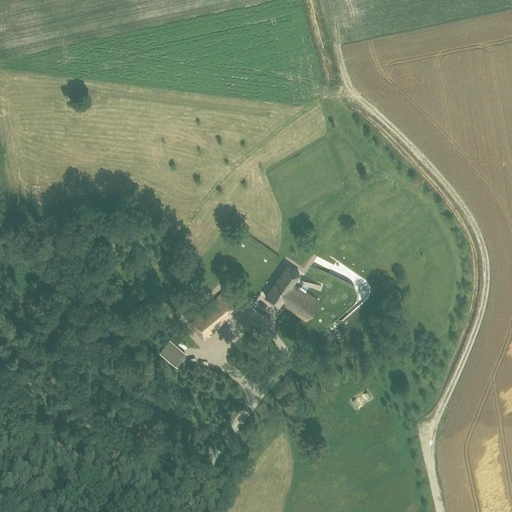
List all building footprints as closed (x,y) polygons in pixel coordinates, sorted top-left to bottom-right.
[(73,239),(58,231),(55,237),(70,245),(73,239)] [(97,273),(110,271),(107,261),(94,264),(97,273)] [(305,319),(319,299),(294,282),(300,274),(287,265),(264,296),(277,305),(280,302),(305,319)] [(203,339),(238,308),(223,291),(198,314),(199,315),(190,324),(203,339)] [(267,314),(273,322),(280,317),(274,309),(267,314)] [(175,364),(186,349),(189,345),(173,333),(159,352),(175,364)]
